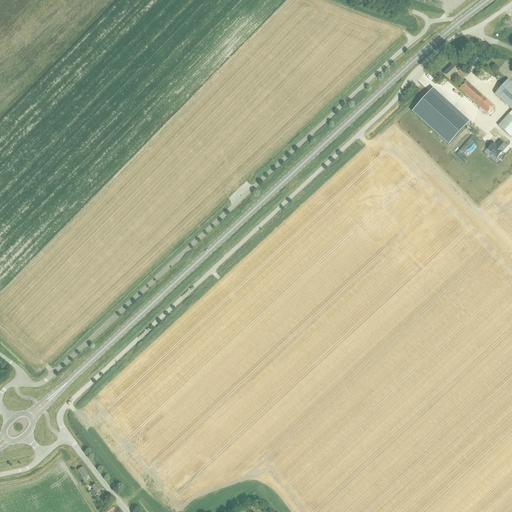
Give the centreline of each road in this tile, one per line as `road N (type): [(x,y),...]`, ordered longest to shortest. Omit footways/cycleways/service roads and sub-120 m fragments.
road 1 (secondary): [(29,417),(489,0)]
road 2 (unclassified): [(471,29),(446,43),(390,105),(63,408),(67,435)]
road 3 (track): [(430,23),(45,381),(20,380)]
